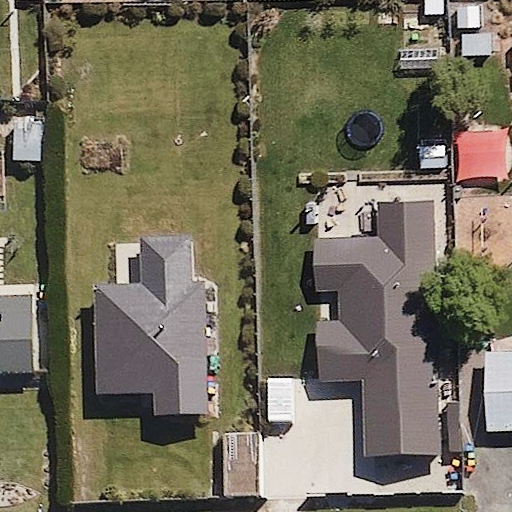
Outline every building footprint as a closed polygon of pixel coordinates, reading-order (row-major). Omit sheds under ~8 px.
[(481,3),(458,3),(458,54),(499,54),(499,31),(481,32),(481,3)] [(154,291),(100,294),(106,398),(158,395),(160,421),(212,418),(206,316),(221,315),(220,285),(196,286),(193,230),(150,232),(154,291)] [(0,397),(45,395),(40,296),(0,298),(0,397)] [(511,424),(511,370),(495,387),(496,425),(511,424)] [(263,435),(228,436),(232,500),(267,498),(263,435)]
